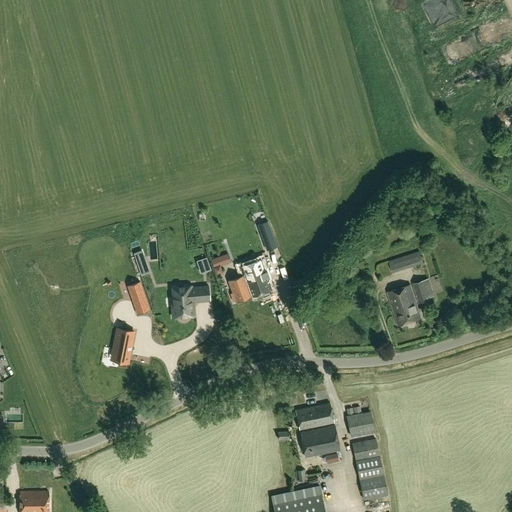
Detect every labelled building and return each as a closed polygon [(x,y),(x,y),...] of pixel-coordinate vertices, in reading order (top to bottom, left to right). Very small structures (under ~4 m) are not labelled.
[(463,0),(459,2),(464,17),(475,14),(470,0),(463,0)] [(511,28),(507,18),(440,47),(446,62),(511,33),(511,28)] [(497,104),(505,99),(500,92),(492,98),(497,104)] [(490,179),(497,183),(511,155),(504,151),(490,179)] [(490,176),(495,164),(491,163),(486,174),(490,176)] [(257,224),(264,242),(273,238),(267,221),(257,224)] [(137,260),(144,258),(141,250),(135,252),(137,260)] [(196,261),(200,272),(210,269),(206,257),(196,261)] [(235,302),(271,289),(267,277),(261,260),(240,267),(243,276),(228,281),(233,294),(231,295),(233,302),(235,301),(235,302)] [(412,283),(419,303),(431,299),(431,297),(435,296),(429,278),(412,283)] [(173,297),(171,297),(172,307),(173,317),(194,315),(193,302),(210,300),(208,285),(191,287),(191,286),(172,288),(173,297)] [(410,285),(387,292),(398,326),(421,319),(410,285)] [(385,290),(378,292),(380,300),(387,298),(385,290)] [(132,306),(126,293),(120,296),(122,301),(117,303),(121,311),(132,306)] [(114,355),(127,359),(135,328),(118,324),(113,345),(116,346),(114,355)] [(146,336),(141,366),(196,375),(199,358),(182,355),(184,342),(146,336)] [(94,359),(75,356),(63,418),(82,421),(94,359)] [(102,389),(101,410),(113,410),(113,390),(102,389)] [(295,411),(299,430),(306,429),(316,427),(333,423),(329,403),(295,411)] [(350,437),(375,432),(370,411),(346,416),(350,437)] [(307,431),(300,433),(304,452),(305,457),(328,452),(339,450),(334,426),(317,429),(316,427),(306,429),(307,431)] [(288,431),(278,431),(278,440),(288,439),(288,431)] [(363,439),(351,441),(354,456),(376,452),(375,445),(364,447),(363,439)] [(379,456),(355,461),(359,479),(382,474),(379,456)] [(382,474),(359,479),(363,500),(387,495),(382,474)] [(265,485),(270,498),(287,491),(282,479),(265,485)] [(307,481),(294,485),(295,489),(308,486),(307,481)] [(20,491),(20,511),(48,511),(48,491),(20,491)] [(324,511),(321,494),(272,504),(273,511),(324,511)]
